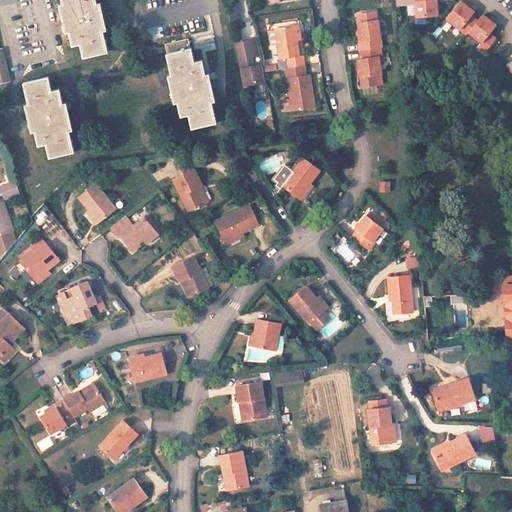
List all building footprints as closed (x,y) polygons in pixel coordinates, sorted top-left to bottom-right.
[(61,0),(72,46),(80,44),(83,58),(108,52),(95,0),(61,0)] [(414,0),(416,17),(437,15),(436,0),(414,0)] [(473,11),(461,1),(446,19),(466,35),(468,32),(478,21),(471,15),(473,11)] [(237,4),(227,6),(230,18),(239,16),(237,4)] [(377,20),(376,20),(375,12),(358,14),(359,23),(358,23),(360,34),(358,35),(360,51),(380,48),(381,48),(377,20)] [(495,25),(482,15),(478,21),(468,32),(481,42),(477,46),(484,52),(495,38),(488,33),(495,25)] [(303,56),(299,56),(297,41),(294,26),(275,29),(277,43),(279,59),(277,59),(278,69),(286,68),(291,67),(304,65),(303,56)] [(275,29),(267,30),(269,45),(277,43),(275,29)] [(188,115),(192,128),(216,123),(202,60),(194,62),(191,48),(190,48),(188,39),(165,44),(167,53),(166,54),(181,116),(188,115)] [(257,40),(235,45),(244,92),(255,90),(255,85),(265,82),(262,65),(252,67),(250,57),(260,55),(257,40)] [(381,57),(380,48),(360,51),(361,59),(358,60),(362,87),(377,85),(375,75),(381,74),(378,57),(381,57)] [(511,52),(503,60),(511,71),(511,52)] [(309,74),(306,75),(304,65),(291,67),(286,68),(287,78),(291,101),(289,101),(290,111),(314,107),(309,74)] [(48,77),(23,83),(38,146),(46,144),(49,158),(74,152),(59,89),(51,91),(48,77)] [(288,99),(278,101),(280,113),(290,111),(289,101),(288,99)] [(285,164),(274,179),(278,182),(275,185),(280,189),(282,186),(298,198),(309,183),(319,170),(303,158),(293,171),(285,164)] [(202,185),(194,170),(174,179),(189,211),(205,203),(197,188),(200,186),(202,185)] [(5,185),(7,191),(20,187),(18,180),(5,185)] [(389,192),(389,182),(381,182),(380,192),(389,192)] [(99,223),(116,210),(95,183),(79,196),(90,210),(99,223)] [(298,198),(301,199),(311,185),(309,183),(298,198)] [(197,188),(205,203),(208,202),(200,186),(197,188)] [(3,193),(5,198),(22,192),(20,187),(7,191),(3,193)] [(0,234),(13,231),(3,202),(1,202),(0,202),(0,234)] [(243,232),(259,225),(249,205),(216,221),(225,241),(243,232)] [(97,224),(99,223),(90,210),(87,212),(97,224)] [(366,215),(383,229),(386,225),(369,211),(366,215)] [(151,225),(153,223),(147,215),(144,217),(151,225)] [(372,242),(383,229),(366,215),(355,229),(357,230),(352,237),(369,250),(374,244),(372,242)] [(151,225),(144,217),(133,226),(125,216),(111,227),(119,238),(121,237),(132,251),(140,245),(138,244),(143,240),(155,230),(151,225)] [(146,244),(158,234),(155,230),(143,240),(146,244)] [(244,235),(243,232),(225,241),(226,243),(244,235)] [(46,243),(42,237),(19,256),(23,261),(46,243)] [(47,269),(59,260),(46,243),(23,261),(21,262),(26,269),(35,279),(47,269)] [(348,262),(356,255),(344,243),(336,250),(348,262)] [(208,288),(193,256),(173,265),(180,281),(184,279),(192,295),(208,288)] [(407,268),(419,267),(418,257),(406,257),(407,268)] [(21,273),(26,269),(21,262),(16,266),(21,273)] [(38,283),(50,273),(47,269),(35,279),(38,283)] [(412,312),(409,275),(388,277),(390,294),(393,294),(394,314),(412,312)] [(187,297),(192,295),(184,279),(180,281),(187,297)] [(97,304),(94,298),(87,281),(71,288),(60,293),(63,300),(61,302),(64,310),(67,309),(74,324),(92,316),(88,307),(97,304)] [(324,311),(326,310),(317,300),(306,286),(289,300),(309,324),(311,322),(324,311)] [(469,302),(469,292),(451,293),(451,303),(469,302)] [(105,310),(99,296),(94,298),(97,304),(100,312),(105,310)] [(326,310),(328,308),(319,298),(317,300),(326,310)] [(15,320),(13,322),(7,316),(9,314),(3,308),(0,311),(0,336),(0,337),(0,336),(0,352),(6,359),(17,348),(12,343),(10,341),(15,337),(24,329),(15,320)] [(71,325),(74,324),(67,309),(64,310),(71,325)] [(317,329),(330,318),(324,311),(311,322),(317,329)] [(276,351),(281,323),(257,319),(254,334),(252,346),(276,351)] [(129,358),(130,361),(153,355),(152,352),(129,358)] [(130,361),(135,382),(167,373),(161,353),(153,355),(130,361)] [(303,370),(276,372),(276,384),(304,382),(303,370)] [(474,399),(468,379),(452,384),(452,387),(433,393),(439,410),(474,399)] [(261,381),(236,385),(239,402),(243,401),(246,420),(267,417),(261,381)] [(93,383),(79,392),(81,395),(95,386),(93,383)] [(452,387),(452,384),(432,390),(433,393),(452,387)] [(483,393),(492,392),(492,384),(483,385),(483,393)] [(105,402),(95,386),(81,395),(79,392),(78,391),(63,400),(73,416),(74,417),(88,408),(90,411),(105,402)] [(131,406),(141,407),(138,392),(128,394),(131,406)] [(388,407),(387,399),(368,401),(369,409),(388,407)] [(65,421),(73,416),(63,400),(49,409),(50,411),(41,417),(50,433),(66,424),(65,421)] [(389,407),(388,407),(369,409),(368,409),(372,445),(391,442),(388,424),(391,424),(389,407)] [(75,420),(74,417),(73,416),(65,421),(66,424),(67,425),(75,420)] [(138,433),(123,420),(99,446),(115,458),(138,433)] [(479,426),(480,442),(495,440),(493,425),(479,426)] [(455,463),(472,454),(463,436),(449,442),(450,445),(431,455),(439,471),(446,468),(455,463)] [(449,442),(449,441),(429,451),(431,455),(450,445),(449,442)] [(242,451),(220,455),(224,474),(227,473),(230,490),(248,487),(242,451)] [(322,459),(311,458),(311,476),(322,476),(322,459)] [(450,476),(459,471),(455,463),(446,468),(450,476)] [(416,483),(416,474),(408,473),(407,482),(416,483)] [(147,497),(134,479),(108,497),(118,511),(119,511),(129,505),(131,508),(147,497)] [(333,503),(344,501),(343,491),(331,493),(333,503)] [(348,511),(347,501),(344,501),(333,503),(320,505),(320,511),(348,511)]
